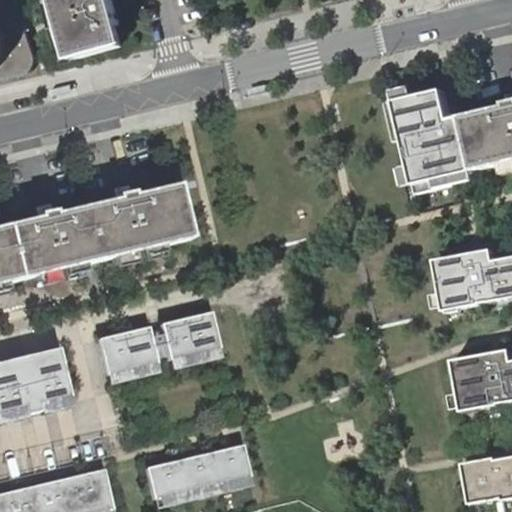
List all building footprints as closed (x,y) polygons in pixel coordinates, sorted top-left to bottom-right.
[(0,0),(0,79),(27,73),(31,71),(34,67),(36,62),(35,56),(18,3),(16,0),(0,0)] [(59,0),(76,61),(121,48),(107,0),(59,0)] [(73,93),(71,85),(51,89),(53,97),(73,93)] [(268,93),(266,85),(246,90),(248,98),(268,93)] [(445,91),(396,103),(416,187),(504,166),(503,162),(511,160),(511,102),(506,103),(507,107),(462,117),(464,126),(454,129),(445,91)] [(0,289),(190,244),(179,191),(133,202),(132,198),(119,201),(120,205),(55,220),(55,217),(40,220),(41,224),(0,233),(0,289)] [(494,251),(436,261),(446,312),(511,299),(511,258),(496,262),(494,251)] [(210,313),(159,326),(163,338),(165,349),(168,360),(218,347),(210,313)] [(148,329),(98,340),(106,375),(156,363),(153,352),(151,341),(148,329)] [(153,352),(165,349),(163,338),(151,341),(153,352)] [(57,350),(0,363),(0,414),(23,409),(25,417),(40,413),(38,406),(69,398),(57,350)] [(511,351),(454,362),(464,413),(501,406),(501,405),(511,403),(511,351)] [(242,446),(145,469),(152,501),(249,478),(242,446)] [(504,500),(505,502),(511,501),(511,458),(497,461),(504,500)] [(464,465),(471,506),(504,500),(497,461),(497,459),(464,465)] [(91,472),(0,493),(0,511),(105,511),(112,511),(105,482),(94,485),(91,472)]
